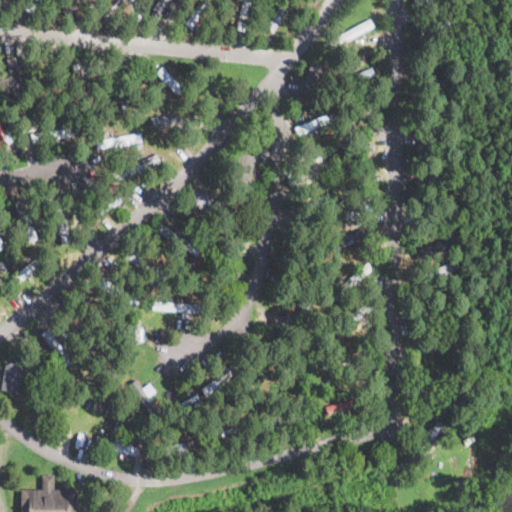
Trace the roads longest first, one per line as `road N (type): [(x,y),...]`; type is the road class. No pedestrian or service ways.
road 1 (residential): [(342,0),(198,161),(0,334)]
road 2 (residential): [(0,414),(60,457),(152,483),(356,432),(379,420),(395,363)]
road 3 (residential): [(395,0),(395,363)]
road 4 (residential): [(283,70),(273,208),(254,293),(228,331),(177,354)]
road 5 (residential): [(283,70),(250,54),(0,31)]
